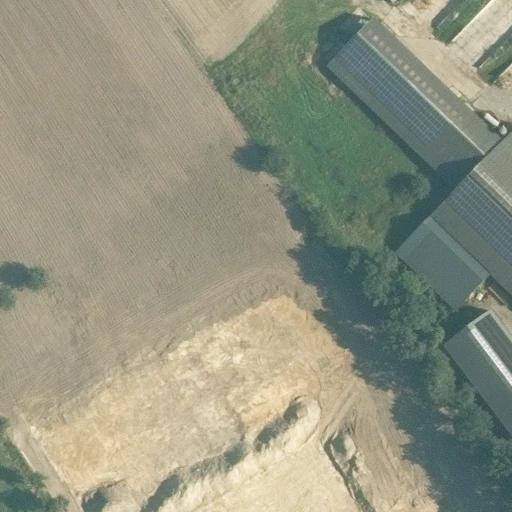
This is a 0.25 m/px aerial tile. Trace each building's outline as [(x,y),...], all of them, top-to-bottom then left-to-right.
[(511,262),(511,137),(506,145),(426,70),(374,22),(330,70),(458,189),(446,203),(511,262)] [(431,219),(398,255),(455,312),(489,276),(431,219)] [(81,511),(114,511),(364,366),(302,261),(28,421),(81,511)] [(511,333),(489,301),(440,337),(510,434),(511,432),(511,333)] [(72,305),(0,303),(0,389),(70,391),(72,305)]
